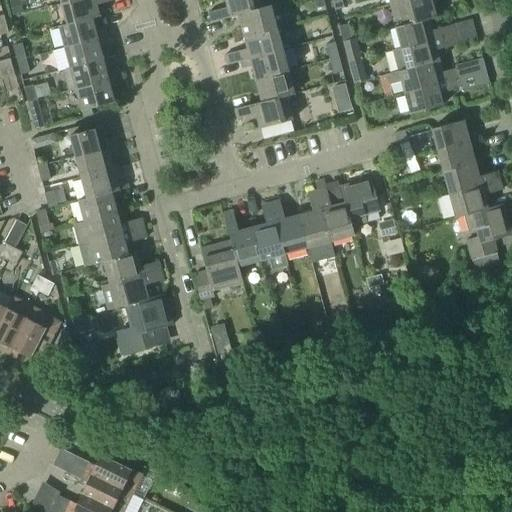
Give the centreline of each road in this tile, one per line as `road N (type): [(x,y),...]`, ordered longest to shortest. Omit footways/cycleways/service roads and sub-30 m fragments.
road 1 (residential): [(159,212),(134,118),(159,81),(147,26)]
road 2 (residential): [(234,192),(195,48)]
road 3 (residential): [(234,192),(367,157)]
